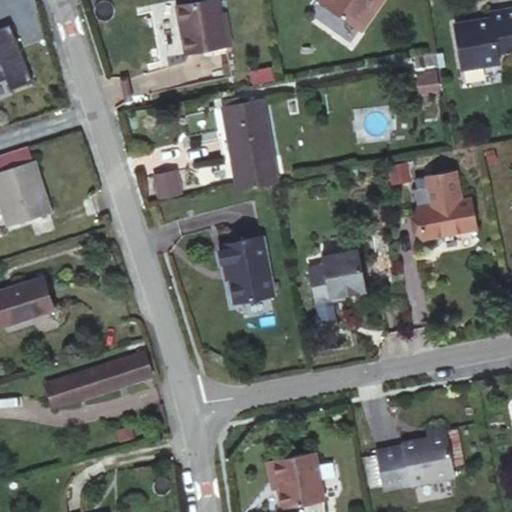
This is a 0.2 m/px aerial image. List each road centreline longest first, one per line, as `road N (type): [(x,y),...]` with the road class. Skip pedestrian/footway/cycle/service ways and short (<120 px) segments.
road 1 (residential): [(187,415),(60,0)]
road 2 (residential): [(187,415),(511,344)]
